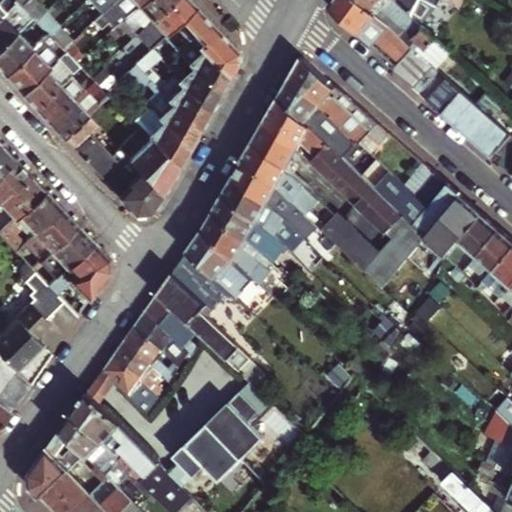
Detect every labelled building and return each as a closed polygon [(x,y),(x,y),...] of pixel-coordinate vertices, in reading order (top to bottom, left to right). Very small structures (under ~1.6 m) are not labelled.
[(0,0),(0,16),(17,0),(0,0)] [(0,16),(0,48),(33,16),(22,5),(17,0),(0,16)] [(47,11),(35,0),(28,0),(22,5),(33,16),(37,20),(47,11)] [(93,0),(103,10),(112,2),(113,1),(112,0),(93,0)] [(116,7),(125,16),(142,0),(113,0),(113,1),(112,2),(116,7)] [(138,30),(155,15),(170,0),(142,0),(125,16),(138,30)] [(151,46),(165,33),(179,19),(197,2),(195,0),(170,0),(155,15),(160,21),(142,37),(151,46)] [(492,156),(510,135),(433,66),(359,0),(334,0),(331,7),(394,66),(394,71),(454,123),(492,156)] [(448,50),(421,25),(393,0),(359,0),(433,66),(448,50)] [(465,0),(393,0),(421,25),(443,0),(461,9),(465,0)] [(101,21),(116,7),(112,2),(103,10),(85,27),(99,41),(110,30),(101,21)] [(197,2),(179,19),(231,75),(239,61),(239,46),(197,2)] [(47,11),(37,20),(49,33),(50,34),(60,25),(47,11)] [(0,48),(0,65),(6,72),(40,40),(44,36),(49,33),(37,20),(33,16),(0,48)] [(177,46),(188,58),(221,93),(231,75),(179,19),(165,33),(177,46)] [(60,25),(50,34),(54,38),(63,48),(73,38),(60,25)] [(6,72),(24,91),(58,59),(67,51),(63,48),(54,38),(50,34),(49,33),(44,36),(40,40),(6,72)] [(151,46),(142,37),(137,41),(146,51),(150,47),(151,46)] [(73,38),(63,48),(67,51),(70,55),(77,62),(87,53),(73,38)] [(146,51),(136,60),(144,69),(158,56),(150,47),(146,51)] [(70,55),(61,63),(72,74),(81,66),(77,62),(70,55)] [(376,140),(386,128),(358,103),(338,86),(335,86),(304,56),(291,78),(361,143),(369,134),(376,140)] [(186,71),(179,78),(210,112),(221,93),(188,58),(180,66),(186,71)] [(24,91),(37,106),(72,74),(61,63),(58,59),(24,91)] [(136,60),(121,75),(127,81),(136,91),(152,77),(144,69),(136,60)] [(81,66),(72,74),(37,106),(53,122),(87,89),(95,81),(90,75),(81,66)] [(162,87),(173,100),(201,130),(210,112),(179,78),(174,72),(166,80),(161,75),(155,80),(162,87)] [(121,75),(105,90),(108,94),(111,97),(127,81),(121,75)] [(365,146),(361,143),(291,78),(280,97),(304,120),(310,114),(352,153),(356,156),(365,146)] [(95,81),(87,89),(53,122),(65,134),(87,113),(96,105),(86,95),(98,84),(95,81)] [(173,100),(162,87),(146,102),(153,108),(158,114),(173,100)] [(146,102),(139,93),(133,99),(142,109),(132,118),(137,124),(153,108),(146,102)] [(313,160),(328,144),(304,120),(280,97),(267,121),(296,149),(301,143),(316,155),(311,159),(313,160)] [(173,100),(158,114),(190,149),(201,130),(173,100)] [(141,128),(152,139),(180,167),(190,149),(158,114),(153,108),(137,124),(141,128)] [(151,212),(163,193),(132,159),(120,148),(115,151),(122,157),(119,160),(92,132),(99,125),(87,113),(65,134),(138,212),(151,212)] [(346,160),(352,153),(310,114),(304,120),(328,144),(346,160)] [(287,167),(296,149),(267,121),(254,142),(287,167)] [(365,146),(368,149),(376,140),(369,134),(361,143),(365,146)] [(492,156),(511,173),(511,137),(510,135),(492,156)] [(152,139),(132,159),(163,193),(180,167),(152,139)] [(2,141),(0,143),(0,171),(17,156),(2,141)] [(319,198),(287,167),(254,142),(244,160),(277,185),(295,201),(302,208),(306,211),(319,198)] [(374,186),(361,174),(346,160),(328,144),(313,160),(358,203),(374,186)] [(32,172),(17,156),(0,171),(0,202),(3,200),(32,172)] [(410,221),(425,236),(462,194),(448,183),(430,207),(405,184),(377,157),(361,174),(374,186),(402,214),(410,221)] [(302,208),(295,201),(277,185),(244,160),(234,177),(267,202),(280,214),(284,219),(298,232),(312,218),(308,213),(306,211),(302,208)] [(405,184),(430,207),(448,183),(424,161),(405,184)] [(3,200),(17,215),(46,187),(39,179),(32,172),(3,200)] [(284,219),(280,214),(267,202),(234,177),(224,195),(270,231),(277,219),(282,223),(284,219)] [(386,231),(402,214),(374,186),(358,203),(386,231)] [(17,215),(0,230),(0,232),(15,248),(23,241),(15,233),(27,221),(35,229),(62,204),(46,187),(17,215)] [(435,250),(443,258),(446,255),(483,213),(462,194),(425,236),(419,243),(425,249),(427,251),(428,251),(429,251),(429,252),(430,252),(431,252),(432,252),(433,251),(434,251),(435,251),(435,250)] [(275,235),(270,231),(224,195),(214,212),(248,239),(259,248),(269,236),(273,240),(277,236),(275,235)] [(35,229),(24,240),(40,258),(78,221),(62,204),(35,229)] [(322,227),(336,240),(352,223),(338,210),(335,213),(322,227)] [(244,245),(248,239),(214,212),(204,230),(249,273),(261,261),(244,245)] [(469,248),(477,254),(500,228),(483,213),(446,255),(462,271),(467,266),(459,259),(469,248)] [(386,231),(394,239),(410,221),(402,214),(386,231)] [(270,231),(275,235),(282,223),(277,219),(270,231)] [(40,258),(57,274),(60,271),(65,267),(95,239),(78,221),(40,258)] [(366,269),(382,284),(419,243),(425,236),(410,221),(394,239),(382,252),(366,269)] [(351,254),(367,238),(352,223),(336,240),(351,254)] [(478,287),(485,279),(511,249),(511,238),(500,228),(477,254),(467,266),(462,271),(478,287)] [(256,278),(249,273),(204,230),(189,250),(226,285),(238,296),(256,278)] [(286,261),(294,253),(277,236),(273,240),(280,246),(276,251),(286,261)] [(351,254),(366,269),(382,252),(367,238),(351,254)] [(64,275),(60,271),(57,274),(49,282),(50,283),(65,299),(78,313),(110,267),(109,254),(95,239),(65,267),(69,270),(64,275)] [(261,261),(267,254),(259,248),(248,239),(244,245),(261,261)] [(511,249),(485,279),(502,294),(511,283),(511,249)] [(208,304),(226,285),(189,250),(174,272),(208,304)] [(262,285),(273,273),(261,261),(249,273),(256,278),(262,285)] [(65,267),(60,271),(64,275),(69,270),(65,267)] [(202,310),(208,304),(174,272),(159,293),(189,321),(198,330),(207,338),(252,380),(257,386),(268,375),(249,358),(250,356),(217,325),(202,310)] [(36,297),(0,331),(0,347),(31,380),(52,350),(40,333),(49,323),(44,318),(51,312),(65,299),(50,283),(36,297)] [(504,312),(511,319),(511,317),(511,283),(502,294),(511,303),(504,312)] [(148,308),(176,334),(189,321),(159,293),(148,308)] [(178,336),(176,334),(148,308),(138,323),(168,351),(182,364),(186,368),(191,361),(187,357),(171,342),(178,336)] [(161,358),(168,351),(138,323),(127,338),(165,376),(171,381),(174,384),(186,368),(182,364),(176,372),(161,358)] [(190,339),(200,349),(207,338),(198,330),(190,339)] [(157,385),(165,376),(127,338),(116,353),(163,400),(167,395),(157,385)] [(31,380),(0,347),(0,400),(10,408),(31,380)] [(152,416),(163,400),(116,353),(104,370),(117,382),(152,416)] [(117,382),(104,370),(90,390),(102,403),(117,382)] [(180,511),(196,497),(102,403),(90,390),(74,413),(111,450),(172,511),(180,511)] [(243,392),(177,457),(197,477),(207,466),(223,482),(268,438),(252,422),(262,412),(243,392)] [(511,424),(511,399),(511,398),(506,394),(495,407),(509,421),(511,424)] [(0,422),(10,408),(0,400),(0,422)] [(491,454),(499,446),(509,421),(495,407),(484,431),(491,438),(484,447),(491,454)] [(99,464),(111,450),(74,413),(62,429),(70,437),(78,445),(86,453),(98,465),(99,464)] [(511,474),(511,424),(509,421),(499,446),(491,454),(484,462),(497,468),(511,474)] [(42,497),(69,470),(86,453),(78,445),(65,457),(58,449),(70,437),(62,429),(49,447),(31,471),(33,488),(42,497)] [(498,511),(434,449),(425,458),(442,474),(440,477),(475,511),(474,511),(498,511)] [(86,453),(69,470),(42,497),(53,509),(81,482),(98,465),(86,453)] [(481,471),(493,477),(497,468),(484,462),(481,471)] [(53,509),(55,511),(72,511),(92,493),(105,480),(110,475),(99,464),(98,465),(81,482),(53,509)] [(511,511),(511,474),(497,468),(493,477),(491,482),(511,491),(511,494),(504,511),(511,511)] [(72,511),(95,511),(103,505),(114,494),(116,492),(118,491),(122,487),(116,482),(110,475),(105,480),(92,493),(72,511)] [(95,511),(121,511),(126,507),(134,500),(122,487),(118,491),(116,492),(114,494),(103,505),(95,511)] [(124,511),(145,511),(136,502),(124,511)]
